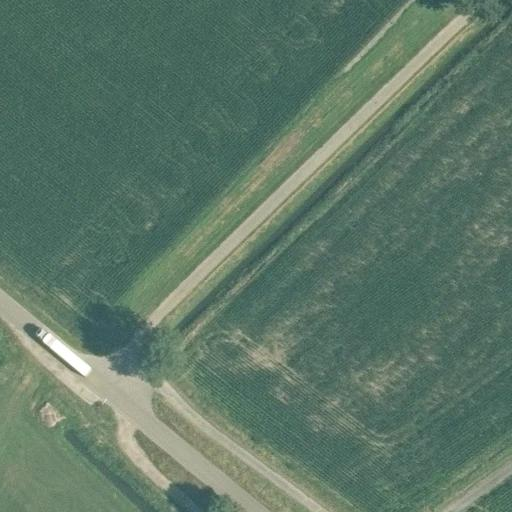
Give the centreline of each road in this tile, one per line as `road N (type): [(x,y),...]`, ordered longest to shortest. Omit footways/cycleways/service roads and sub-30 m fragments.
road 1 (unclassified): [(125,360),(494,0)]
road 2 (unclassified): [(312,511),(246,468),(125,360)]
road 3 (unclassified): [(246,511),(92,378)]
road 4 (track): [(184,511),(85,426),(92,378)]
road 5 (unclassified): [(92,378),(0,300)]
